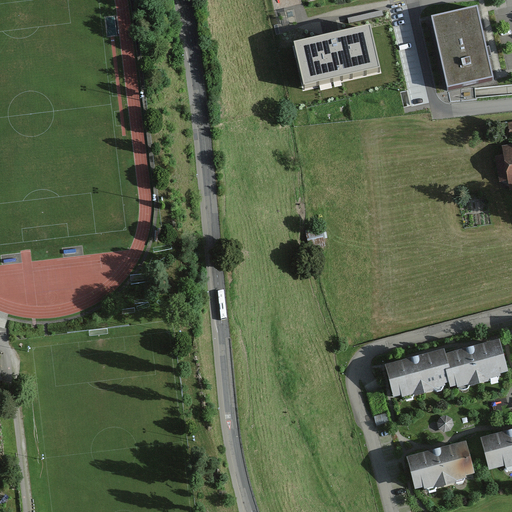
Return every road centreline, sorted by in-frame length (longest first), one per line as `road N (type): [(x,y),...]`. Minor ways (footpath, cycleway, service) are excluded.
road 1 (residential): [(185,0),(205,116),(230,410),(254,511)]
road 2 (residential): [(511,313),(379,346),(356,365),(353,385),(389,511)]
